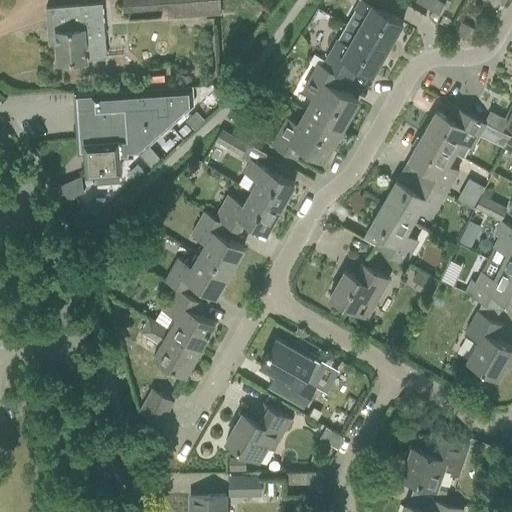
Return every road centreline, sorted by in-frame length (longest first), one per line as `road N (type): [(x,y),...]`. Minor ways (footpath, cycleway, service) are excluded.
road 1 (residential): [(511,14),(484,54),(437,60),(403,85),(354,172),(305,222),(279,273),(278,297)]
road 2 (unclassified): [(114,511),(71,333),(21,182),(0,145)]
road 3 (unclassified): [(0,222),(80,511)]
road 4 (residential): [(174,450),(250,324),(278,297)]
road 5 (residential): [(344,511),(353,453),(401,374)]
road 6 (residential): [(278,297),(292,315),(401,374)]
road 7 (residential): [(401,374),(486,424),(511,422)]
